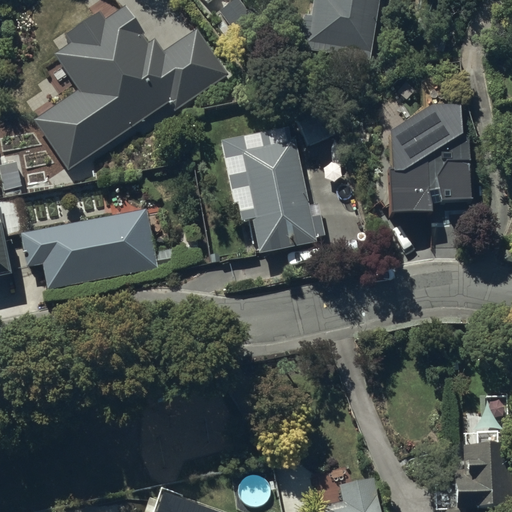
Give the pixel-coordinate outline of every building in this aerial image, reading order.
[(300,46),(369,55),(377,0),(313,0),(311,15),(304,14),(300,46)] [(34,118),(68,167),(169,100),(175,108),(227,72),(196,27),(164,49),(155,36),(150,40),(125,3),(105,16),(100,8),(65,32),(71,41),(55,52),(79,87),(34,118)] [(433,125),(378,127),(388,207),(470,206),(453,119),(433,120),(433,125)] [(295,134),(238,144),(260,250),(317,240),(295,134)] [(0,272),(14,269),(0,204),(0,272)] [(146,208),(21,231),(27,264),(43,261),(48,286),(157,266),(146,208)] [(441,505),(441,511),(484,511),(485,502),(511,502),(510,442),(463,443),(464,474),(452,475),(453,485),(434,485),(435,506),(441,505)] [(318,502),(319,511),(381,511),(374,477),(341,483),(344,497),(318,502)] [(214,511),(163,493),(156,511),(214,511)]
